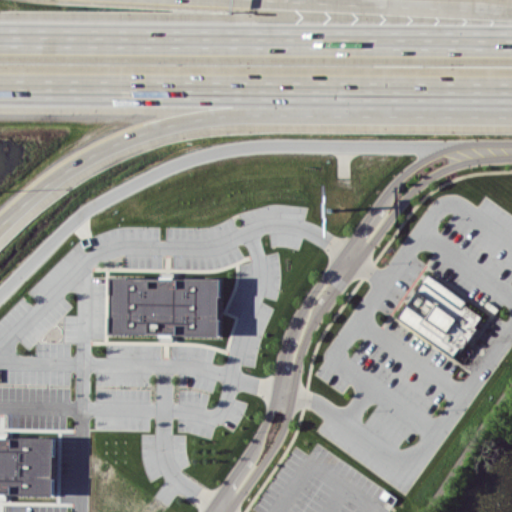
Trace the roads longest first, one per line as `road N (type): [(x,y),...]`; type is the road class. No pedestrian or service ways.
road 1 (motorway): [(511,38),(0,35)]
road 2 (motorway): [(17,208),(76,161),(164,122),(373,90)]
road 3 (motorway): [(0,86),(373,90)]
road 4 (tertiary): [(220,511),(283,415),(292,356),(309,320),(385,205)]
road 5 (motorway): [(373,90),(511,90)]
road 6 (motorway): [(466,8),(332,1)]
